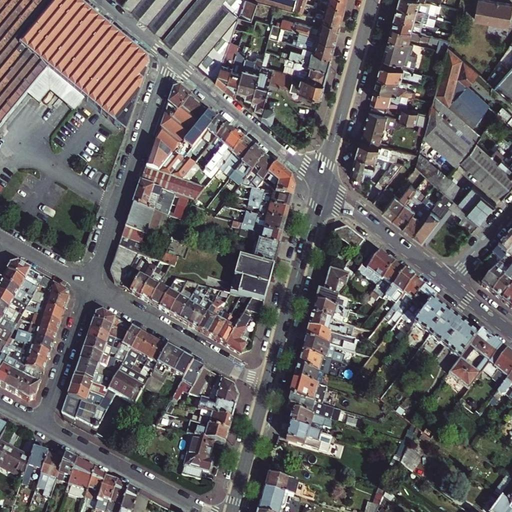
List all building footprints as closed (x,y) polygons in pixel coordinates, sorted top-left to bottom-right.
[(0,0),(0,128),(29,94),(49,70),(72,89),(86,100),(126,134),(149,68),(148,61),(94,16),(74,0),(0,0)] [(124,0),(123,2),(147,22),(165,0),(124,0)] [(193,0),(165,0),(147,22),(165,35),(193,0)] [(193,0),(165,35),(217,79),(228,45),(232,34),(233,30),(243,0),(193,0)] [(243,0),(233,30),(242,33),(252,35),(256,19),(247,16),(251,0),(259,0),(292,9),(294,0),(243,0)] [(294,0),(292,9),(303,12),(306,3),(306,0),(294,0)] [(344,14),(346,5),(329,0),(306,0),(306,3),(344,14)] [(435,13),(438,3),(427,0),(399,0),(399,3),(427,11),(427,14),(436,17),(437,14),(435,13)] [(511,19),(511,2),(496,0),(478,0),(475,18),(511,25),(511,19)] [(341,23),(344,14),(306,3),(303,12),(322,18),(341,23)] [(427,11),(399,3),(396,14),(421,21),(421,22),(424,23),(427,14),(427,11)] [(421,21),(396,14),(393,24),(418,31),(421,22),(421,21)] [(282,26),(317,36),(336,41),(341,23),(322,18),(320,25),(312,23),(311,27),(282,18),(280,26),(282,26)] [(280,26),(273,24),(269,36),(278,39),(282,26),(280,26)] [(418,31),(393,24),(389,37),(408,42),(410,38),(418,40),(421,38),(430,41),(439,44),(441,38),(418,31)] [(336,41),(317,36),(314,44),(302,40),(301,45),(313,49),(333,54),(336,41)] [(382,62),(411,70),(415,55),(408,53),(411,43),(408,42),(389,37),(382,62)] [(497,88),(488,80),(473,66),(450,44),(437,91),(436,94),(451,107),(454,102),(478,126),(475,129),(482,135),(486,129),(489,124),(497,111),(511,125),(511,114),(501,104),(506,96),(497,88)] [(217,79),(227,87),(235,56),(231,55),(233,47),(228,45),(217,79)] [(286,57),(329,68),(333,54),(313,49),(312,54),(291,49),(291,52),(288,51),(287,54),(282,52),(281,56),(286,57)] [(236,95),(238,87),(245,63),(248,52),(243,51),(242,55),(236,53),(235,56),(227,87),(236,95)] [(253,97),(261,69),(262,65),(264,58),(257,56),(254,66),(245,63),(238,87),(248,90),(247,95),(253,97)] [(325,82),(329,68),(286,57),(284,63),(300,68),(298,75),(325,82)] [(411,70),(382,62),(379,74),(402,81),(403,76),(421,81),(423,74),(411,70)] [(257,106),(263,107),(269,86),(264,85),(268,71),(261,69),(253,97),(259,98),(257,106)] [(277,84),(321,95),(325,82),(298,75),(274,69),(269,86),(276,88),(277,84)] [(49,70),(29,94),(41,105),(52,92),(75,113),(86,100),(72,89),(49,70)] [(506,96),(511,101),(511,70),(497,88),(506,96)] [(379,74),(375,87),(408,96),(409,91),(408,89),(409,83),(402,81),(379,74)] [(408,96),(375,87),(372,99),(402,107),(409,109),(412,97),(408,96)] [(437,91),(424,87),(421,99),(434,103),(436,94),(437,91)] [(173,90),(165,115),(173,118),(191,97),(180,88),(173,90)] [(511,187),(511,170),(489,150),(479,141),(482,135),(475,129),(451,107),(436,94),(434,103),(431,114),(428,126),(425,136),(458,166),(462,161),(503,198),(511,187)] [(173,156),(209,112),(191,97),(173,118),(165,115),(155,142),(173,156)] [(369,111),(384,115),(386,107),(371,103),(369,111)] [(398,118),(416,123),(419,111),(409,109),(402,107),(398,118)] [(263,117),(272,124),(275,111),(265,108),(263,117)] [(393,128),(396,118),(384,115),(369,111),(361,139),(381,144),(386,126),(393,128)] [(416,123),(428,126),(431,114),(419,111),(416,123)] [(218,119),(209,112),(173,156),(184,160),(218,119)] [(196,164),(208,148),(227,126),(218,119),(184,160),(196,164)] [(511,145),(489,124),(486,129),(497,140),(508,150),(511,153),(511,145)] [(227,126),(208,148),(213,152),(206,160),(210,164),(235,133),(227,126)] [(244,141),(235,133),(210,164),(205,170),(210,175),(222,160),(226,163),(244,141)] [(357,152),(381,157),(386,159),(387,154),(389,155),(390,152),(409,157),(411,152),(381,144),(361,139),(357,152)] [(497,140),(492,146),(496,149),(498,147),(505,154),(508,150),(497,140)] [(236,172),(255,149),(244,141),(226,163),(220,171),(223,174),(229,167),(236,172)] [(155,142),(146,169),(182,181),(195,165),(196,164),(184,160),(173,156),(155,142)] [(492,146),(489,150),(511,170),(511,153),(508,150),(505,154),(498,147),(496,149),(492,146)] [(254,169),(264,157),(255,149),(236,172),(229,180),(239,188),(241,186),(246,179),(254,169)] [(481,222),(497,205),(480,189),(474,196),(450,177),(420,151),(416,164),(439,186),(445,191),(481,222)] [(357,152),(351,174),(358,176),(366,178),(368,168),(378,170),(381,157),(357,152)] [(263,183),(276,167),(264,157),(254,169),(260,174),(252,184),(246,179),(241,186),(252,189),(256,190),(260,185),(263,183)] [(403,163),(398,162),(381,183),(385,186),(386,185),(403,163)] [(291,180),(276,167),(263,183),(274,192),(276,192),(276,195),(292,200),(295,191),(291,180)] [(146,169),(134,204),(159,213),(163,201),(166,202),(169,194),(194,201),(204,189),(182,181),(146,169)] [(401,197),(396,193),(384,209),(393,217),(405,200),(416,186),(411,183),(401,197)] [(385,186),(374,202),(384,209),(396,193),(386,185),(385,186)] [(410,204),(420,190),(416,186),(405,200),(410,204)] [(292,200),(276,195),(262,192),(256,190),(252,189),(249,201),(289,212),(292,200)] [(410,204),(405,200),(393,217),(403,225),(419,203),(426,194),(420,190),(410,204)] [(445,191),(437,201),(413,232),(426,243),(453,208),(464,217),(461,221),(473,231),(481,222),(445,191)] [(427,193),(426,194),(419,203),(423,206),(431,195),(427,193)] [(437,201),(431,195),(423,206),(419,203),(403,225),(413,232),(437,201)] [(246,213),(286,224),(289,212),(249,201),(246,213)] [(154,238),(162,214),(159,213),(134,204),(123,236),(142,243),(145,235),(154,238)] [(169,212),(168,216),(182,221),(186,213),(180,211),(179,215),(169,212)] [(250,220),(249,227),(282,236),(286,224),(246,213),(245,219),(250,220)] [(282,236),(249,227),(239,224),(237,230),(242,231),(254,234),(252,240),(255,241),(279,248),(282,236)] [(335,233),(334,236),(356,254),(357,252),(365,242),(347,228),(335,233)] [(240,237),(252,240),(254,234),(242,231),(240,237)] [(511,232),(511,233),(498,248),(507,255),(509,252),(511,254),(511,232)] [(274,269),(279,248),(255,241),(250,262),(274,269)] [(375,250),(365,242),(357,252),(367,260),(375,250)] [(119,246),(116,256),(134,263),(139,253),(119,246)] [(498,248),(493,254),(497,257),(495,260),(500,264),(482,286),(492,293),(511,269),(501,262),(507,255),(498,248)] [(395,266),(375,250),(367,260),(358,272),(378,288),(395,266)] [(180,259),(166,251),(162,260),(175,267),(180,259)] [(511,254),(509,252),(507,255),(501,262),(511,269),(511,267),(511,254)] [(134,263),(128,273),(121,287),(140,299),(156,269),(147,264),(150,258),(139,253),(134,263)] [(112,267),(128,273),(134,263),(116,256),(112,267)] [(264,304),(274,269),(250,262),(240,259),(231,294),(241,297),(252,300),(264,304)] [(44,278),(18,264),(11,266),(8,271),(25,281),(27,278),(37,284),(35,287),(38,289),(44,278)] [(405,273),(395,266),(378,288),(371,296),(373,298),(375,295),(379,298),(389,286),(393,289),(405,273)] [(115,284),(121,287),(128,273),(112,267),(110,272),(115,284)] [(511,267),(511,269),(492,293),(502,301),(511,287),(511,267)] [(160,270),(157,268),(156,269),(140,299),(150,304),(162,282),(164,279),(157,275),(160,270)] [(25,281),(8,271),(2,281),(20,291),(25,281)] [(350,277),(339,274),(330,272),(324,293),(339,297),(355,276),(352,274),(350,277)] [(386,298),(395,306),(414,281),(405,273),(393,289),(386,298)] [(36,292),(39,293),(43,287),(50,291),(49,297),(68,303),(70,299),(67,291),(44,278),(38,289),(37,291),(36,292)] [(33,298),(20,291),(2,281),(0,284),(0,291),(20,303),(24,297),(28,299),(25,305),(28,307),(29,305),(31,302),(33,298)] [(414,281),(395,306),(385,319),(389,323),(395,315),(401,319),(425,289),(414,281)] [(162,282),(150,304),(160,310),(172,288),(162,282)] [(386,298),(393,289),(389,286),(379,298),(383,301),(386,298)] [(511,287),(502,301),(511,309),(511,307),(511,287)] [(182,293),(172,288),(160,310),(169,315),(182,293)] [(425,289),(401,319),(396,325),(400,327),(405,321),(413,328),(413,327),(431,305),(436,298),(425,289)] [(0,303),(15,312),(20,303),(0,291),(0,303)] [(179,321),(193,296),(183,291),(182,293),(169,315),(179,321)] [(348,300),(339,297),(324,293),(319,292),(316,304),(345,312),(348,300)] [(193,296),(179,321),(188,326),(203,301),(193,296)] [(68,303),(49,297),(46,307),(64,313),(68,303)] [(241,297),(240,301),(249,306),(252,300),(241,297)] [(188,326),(198,331),(213,303),(207,300),(206,303),(203,301),(188,326)] [(261,316),(264,304),(252,300),(249,306),(245,312),(261,316)] [(15,312),(0,303),(0,316),(4,318),(10,322),(11,322),(14,318),(16,319),(14,324),(17,326),(20,321),(22,317),(19,315),(15,312)] [(216,305),(213,303),(198,331),(207,337),(217,319),(213,317),(218,308),(215,307),(216,305)] [(345,312),(316,304),(312,316),(347,325),(351,313),(345,312)] [(22,317),(25,311),(28,307),(25,305),(19,315),(22,317)] [(429,339),(446,317),(431,305),(413,327),(423,334),(429,339)] [(61,324),(64,313),(46,307),(42,317),(61,324)] [(28,312),(25,311),(22,317),(20,321),(23,322),(28,312)] [(97,314),(94,321),(118,329),(119,321),(103,312),(97,314)] [(217,342),(232,314),(230,313),(228,316),(221,312),(217,319),(207,337),(217,342)] [(217,342),(226,347),(240,321),(234,318),(235,315),(232,314),(217,342)] [(42,317),(35,315),(32,325),(58,334),(61,324),(42,317)] [(348,326),(347,325),(312,316),(309,328),(350,340),(352,333),(347,331),(348,326)] [(240,321),(226,347),(240,355),(243,354),(246,347),(245,344),(247,341),(243,338),(247,330),(246,330),(250,322),(242,317),(240,321)] [(461,328),(446,317),(429,339),(438,345),(445,349),(461,328)] [(10,322),(4,318),(0,325),(0,328),(4,331),(10,322)] [(23,333),(26,323),(23,322),(20,321),(17,326),(15,330),(16,330),(23,333)] [(94,321),(91,330),(116,339),(119,329),(118,329),(94,321)] [(132,328),(119,321),(118,329),(119,329),(123,331),(125,328),(127,329),(126,332),(130,333),(132,328)] [(14,324),(9,333),(12,335),(15,330),(17,326),(14,324)] [(58,334),(32,325),(29,335),(54,344),(58,334)] [(9,333),(4,331),(0,328),(0,340),(4,343),(7,344),(10,339),(12,335),(9,333)] [(130,333),(125,342),(119,351),(115,360),(121,362),(125,355),(128,356),(131,351),(141,333),(132,328),(130,333)] [(350,340),(309,328),(306,340),(327,346),(329,339),(344,343),(350,345),(351,340),(350,340)] [(461,328),(445,349),(438,358),(439,359),(438,361),(441,363),(448,353),(459,362),(476,340),(461,328)] [(16,330),(15,330),(12,335),(10,339),(15,341),(17,341),(20,335),(15,333),(16,330)] [(116,339),(91,330),(87,340),(113,349),(116,339)] [(150,338),(141,333),(131,351),(140,356),(150,338)] [(473,353),(478,357),(491,341),(481,333),(476,340),(459,362),(452,370),(463,378),(469,369),(463,365),(473,353)] [(25,344),(51,353),(54,344),(29,335),(28,334),(25,344)] [(158,343),(150,338),(140,356),(136,361),(146,366),(158,343)] [(4,348),(8,350),(10,347),(12,348),(15,341),(10,339),(7,344),(5,346),(4,348)] [(342,350),(344,343),(329,339),(327,346),(342,350)] [(113,349),(87,340),(84,349),(109,358),(111,353),(114,355),(113,359),(115,360),(119,351),(118,350),(113,349)] [(327,346),(306,340),(302,354),(320,358),(341,364),(345,351),(342,350),(327,346)] [(448,376),(467,392),(488,366),(501,348),(491,341),(478,357),(469,369),(463,378),(452,370),(448,376)] [(158,343),(146,366),(145,367),(150,370),(153,366),(153,363),(158,366),(167,348),(158,343)] [(21,354),(23,355),(47,363),(51,353),(25,344),(21,354)] [(0,360),(0,371),(5,362),(6,360),(8,357),(9,354),(7,353),(8,350),(4,348),(1,354),(3,355),(0,360)] [(167,348),(158,366),(149,381),(146,387),(151,390),(157,382),(164,386),(168,379),(164,376),(167,371),(184,381),(194,363),(167,348)] [(503,386),(511,373),(511,356),(501,348),(488,366),(497,372),(492,378),(503,386)] [(110,358),(109,358),(84,349),(81,359),(100,365),(107,368),(110,358)] [(131,371),(136,361),(140,356),(131,351),(128,356),(126,360),(125,363),(123,366),(131,371)] [(302,354),(298,368),(328,377),(337,379),(341,364),(320,358),(302,354)] [(47,363),(23,355),(22,360),(27,362),(26,367),(27,367),(30,369),(36,371),(44,374),(47,363)] [(100,365),(81,359),(77,368),(96,375),(100,365)] [(0,371),(0,386),(4,388),(15,367),(5,362),(0,371)] [(185,389),(191,393),(204,369),(194,363),(184,381),(170,405),(175,406),(180,397),(185,389)] [(119,374),(145,389),(146,387),(149,381),(140,376),(131,371),(123,366),(121,369),(120,372),(119,374)] [(15,367),(4,388),(13,393),(24,373),(25,370),(27,367),(26,367),(24,367),(22,371),(15,367)] [(74,378),(98,386),(102,376),(96,375),(77,368),(74,378)] [(298,368),(295,380),(325,389),(328,377),(298,368)] [(198,399),(212,373),(204,369),(191,393),(189,396),(198,399)] [(35,398),(44,374),(36,371),(35,373),(35,374),(33,378),(23,398),(29,401),(35,398)] [(23,398),(33,378),(24,373),(13,393),(23,398)] [(511,385),(511,373),(503,386),(493,398),(499,402),(504,396),(502,394),(505,393),(511,385)] [(103,402),(102,405),(100,408),(97,407),(87,403),(68,397),(62,413),(76,420),(77,418),(93,427),(94,427),(95,428),(97,429),(98,428),(99,427),(99,425),(101,425),(117,396),(136,406),(145,389),(119,374),(115,381),(113,384),(105,399),(103,402)] [(74,378),(71,387),(90,394),(96,396),(99,387),(98,386),(74,378)] [(234,386),(219,378),(214,388),(215,392),(216,392),(211,402),(235,408),(238,396),(234,386)] [(325,389),(295,380),(290,397),(299,400),(321,405),(325,389)] [(90,394),(71,387),(68,397),(87,403),(90,394)] [(322,419),(325,407),(321,405),(299,400),(290,397),(287,409),(294,411),(322,419)] [(232,419),(235,408),(211,402),(201,399),(198,411),(205,413),(232,419)] [(404,412),(399,408),(395,413),(401,417),(404,412)] [(294,411),(290,426),(323,435),(332,437),(336,423),(322,419),(294,411)] [(232,419),(205,413),(204,418),(201,418),(200,418),(195,417),(194,423),(209,427),(228,432),(232,419)] [(165,415),(158,428),(165,430),(171,417),(165,415)] [(208,432),(209,427),(194,423),(191,422),(190,429),(198,431),(198,429),(208,432)] [(323,436),(323,435),(290,426),(286,440),(319,450),(322,443),(319,442),(321,435),(323,436)] [(188,435),(192,436),(214,442),(225,445),(228,432),(209,427),(208,432),(198,429),(198,431),(190,429),(188,435)] [(427,444),(430,440),(414,427),(412,432),(427,444)] [(214,442),(192,436),(182,476),(201,481),(203,471),(209,473),(212,461),(209,460),(214,442)] [(30,459),(0,442),(0,467),(23,479),(30,459)] [(33,469),(41,472),(47,454),(33,449),(30,459),(23,479),(21,485),(26,487),(33,469)] [(57,458),(47,454),(41,472),(41,475),(49,478),(43,498),(50,501),(56,482),(65,455),(59,452),(57,458)] [(404,457),(394,454),(386,481),(392,483),(395,476),(398,470),(399,471),(402,464),(404,457)] [(77,461),(65,455),(56,482),(69,486),(77,461)] [(402,464),(412,472),(416,466),(404,457),(402,464)] [(95,471),(77,461),(69,486),(68,487),(87,494),(95,471)] [(97,504),(106,477),(95,471),(87,494),(85,500),(80,511),(85,511),(87,508),(95,510),(97,504)] [(265,489),(288,495),(301,499),(305,485),(269,475),(265,489)] [(390,495),(399,479),(395,476),(392,483),(388,490),(387,492),(390,495)] [(117,483),(106,477),(97,504),(102,506),(103,503),(110,505),(117,483)] [(502,498),(511,505),(511,480),(510,479),(508,478),(503,484),(507,488),(500,497),(502,498)] [(117,483),(110,505),(107,511),(112,511),(114,507),(121,510),(128,489),(117,483)] [(68,487),(66,494),(85,500),(87,494),(68,487)] [(133,511),(139,495),(128,489),(121,510),(120,511),(133,511)] [(288,495),(265,489),(258,511),(281,511),(282,511),(280,510),(279,510),(280,508),(281,509),(285,507),(288,495)] [(139,495),(133,511),(144,511),(148,499),(139,495)] [(499,500),(494,496),(486,508),(491,511),(499,500)] [(511,511),(511,505),(502,498),(491,511),(511,511)] [(107,511),(110,505),(103,503),(102,506),(97,504),(95,510),(94,511),(107,511)]
